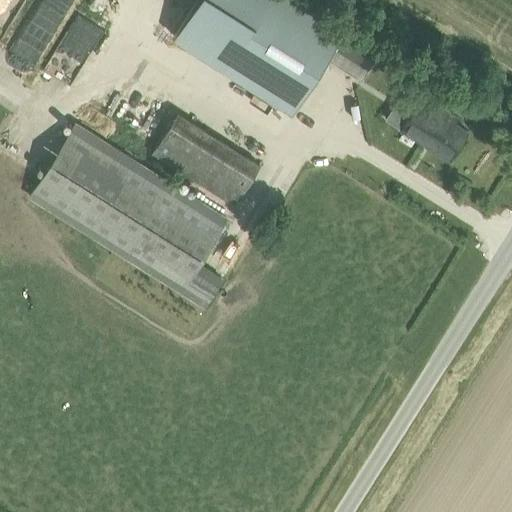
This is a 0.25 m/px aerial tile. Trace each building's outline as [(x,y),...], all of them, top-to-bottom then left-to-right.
[(96,25),(110,0),(70,0),(80,6),(75,12),(96,25)] [(196,0),(174,37),(292,111),(346,27),(303,0),(196,0)] [(73,41),(74,32),(53,29),(52,39),(73,41)] [(376,98),(388,79),(367,66),(355,85),(376,98)] [(99,107),(126,125),(140,103),(114,86),(99,107)] [(449,160),(466,132),(454,124),(457,119),(434,104),(431,109),(417,101),(400,129),(449,160)] [(233,205),(258,164),(176,113),(151,153),(233,205)] [(196,264),(224,219),(73,125),(29,197),(204,306),(220,279),(196,264)]
